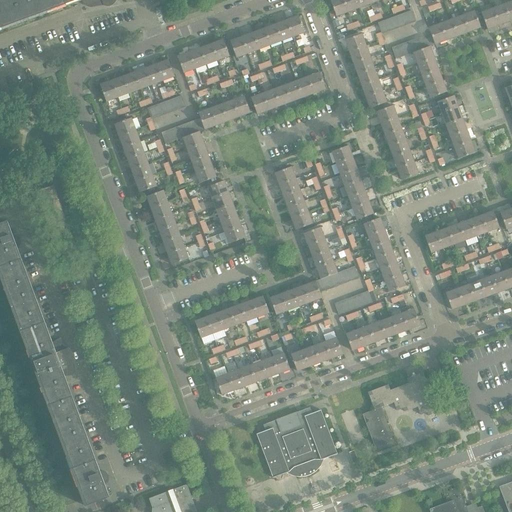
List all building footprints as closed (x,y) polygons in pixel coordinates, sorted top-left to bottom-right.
[(0,31),(83,1),(83,2),(83,3),(84,4),(85,4),(86,5),(87,6),(88,7),(89,7),(90,7),(91,7),(104,5),(104,6),(105,6),(105,5),(114,1),(114,2),(115,2),(115,1),(116,0),(8,0),(0,3),(0,31)] [(348,13),(343,0),(331,0),(330,0),(337,17),(348,13)] [(343,0),(348,13),(359,9),(356,0),(343,0)] [(369,0),(356,0),(359,9),(371,4),(369,0)] [(504,5),(493,9),(499,26),(511,21),(504,5)] [(488,30),(499,26),(493,9),(481,13),(488,30)] [(410,24),(416,22),(412,11),(406,13),(410,24)] [(474,11),(463,16),(469,32),(481,28),(474,11)] [(406,13),(401,15),(405,26),(410,24),(406,13)] [(401,15),(395,17),(399,28),(405,26),(401,15)] [(458,37),(469,32),(463,16),(451,20),(458,37)] [(298,17),(287,21),(293,37),(305,33),(298,17)] [(395,17),(389,19),(393,31),(399,28),(395,17)] [(384,21),(388,33),(393,31),(389,19),(384,21)] [(451,20),(441,24),(446,41),(458,37),(451,20)] [(282,42),(293,37),(287,21),(276,25),(282,42)] [(378,24),(381,33),(382,35),(388,33),(384,21),(378,24)] [(431,34),(435,45),(446,41),(441,24),(429,28),(431,34)] [(276,25),(265,29),(271,46),(282,42),(276,25)] [(259,50),(271,46),(265,29),(253,33),(259,50)] [(253,33),(242,37),(248,54),(259,50),(253,33)] [(350,52),(366,46),(362,34),(345,40),(350,52)] [(435,45),(431,34),(426,36),(430,47),(435,45)] [(430,47),(426,36),(420,38),(424,49),(430,47)] [(248,54),(242,37),(230,42),(237,58),(248,54)] [(424,49),(420,38),(415,40),(419,51),(424,49)] [(223,40),(212,44),(218,61),(230,57),(223,40)] [(419,51),(415,40),(409,42),(413,53),(419,51)] [(413,53),(409,42),(404,44),(408,55),(413,53)] [(207,65),(218,61),(212,44),(201,49),(207,65)] [(408,55),(404,44),(398,46),(402,57),(408,55)] [(350,52),(354,63),(370,57),(366,46),(350,52)] [(398,46),(392,48),(396,59),(402,57),(398,46)] [(419,51),(413,53),(418,64),(434,58),(430,47),(424,49),(419,51)] [(201,49),(189,53),(196,70),(207,65),(201,49)] [(189,53),(178,57),(184,74),(196,70),(189,53)] [(354,63),(358,75),(375,69),(370,57),(354,63)] [(439,70),(434,58),(418,64),(422,76),(439,70)] [(168,60),(157,65),(163,81),(174,77),(168,60)] [(152,85),(163,81),(157,65),(145,69),(152,85)] [(145,69),(134,73),(140,90),(152,85),(145,69)] [(358,75),(362,86),(379,80),(375,69),(358,75)] [(422,76),(426,87),(443,81),(439,70),(422,76)] [(134,73),(123,77),(129,94),(140,90),(134,73)] [(319,73),(308,77),(314,94),(326,90),(319,73)] [(123,77),(112,81),(118,98),(129,94),(123,77)] [(308,77),(297,81),(303,98),(314,94),(308,77)] [(362,86),(366,97),(383,91),(379,80),(362,86)] [(118,98),(112,81),(100,86),(106,102),(118,98)] [(292,102),(303,98),(297,81),(285,86),(292,102)] [(447,92),(443,81),(426,87),(430,98),(447,92)] [(285,86),(274,90),(280,107),(292,102),(285,86)] [(274,90),(263,94),(269,111),(280,107),(274,90)] [(383,91),(366,97),(370,109),(387,103),(383,91)] [(269,111),(263,94),(251,98),(257,115),(269,111)] [(180,110),(186,107),(181,96),(176,99),(180,110)] [(458,108),(454,96),(438,102),(442,114),(458,108)] [(244,97),(233,101),(239,118),(251,113),(244,97)] [(180,110),(176,99),(170,101),(174,112),(180,110)] [(174,112),(170,101),(165,103),(169,114),(174,112)] [(228,122),(239,118),(233,101),(222,105),(228,122)] [(169,114),(165,103),(159,105),(163,116),(169,114)] [(163,116),(159,105),(153,107),(158,118),(163,116)] [(222,105),(210,109),(217,126),(228,122),(222,105)] [(381,124),(397,118),(393,106),(376,112),(381,124)] [(153,107),(148,109),(152,118),(152,120),(158,118),(153,107)] [(462,119),(458,108),(442,114),(446,125),(462,119)] [(217,126),(210,109),(199,114),(200,119),(205,130),(217,126)] [(402,129),(397,118),(381,124),(385,135),(402,129)] [(119,136),(135,130),(131,119),(115,125),(119,136)] [(199,132),(200,132),(205,130),(200,119),(195,121),(199,132)] [(446,125),(450,136),(467,130),(462,119),(446,125)] [(199,132),(195,121),(190,123),(194,134),(199,132)] [(190,123),(184,125),(188,136),(194,134),(190,123)] [(188,136),(184,125),(178,127),(183,138),(188,136)] [(178,127),(173,129),(177,140),(183,138),(178,127)] [(177,140),(173,129),(167,131),(171,142),(177,140)] [(385,135),(389,146),(406,140),(402,129),(385,135)] [(140,142),(135,130),(119,136),(123,148),(140,142)] [(450,136),(454,148),(471,142),(467,130),(450,136)] [(167,131),(161,133),(166,145),(171,142),(167,131)] [(187,150),(204,143),(200,132),(199,132),(194,134),(188,136),(183,138),(187,150)] [(410,151),(406,140),(389,146),(393,157),(410,151)] [(123,148),(128,159),(144,153),(140,142),(123,148)] [(471,142),(454,148),(459,159),(475,153),(471,142)] [(208,155),(204,143),(187,150),(191,161),(208,155)] [(336,164),(353,158),(348,146),(332,152),(336,164)] [(393,157),(397,169),(414,163),(410,151),(393,157)] [(148,164),(144,153),(128,159),(132,170),(148,164)] [(212,166),(208,155),(191,161),(195,172),(212,166)] [(336,164),(340,175),(357,169),(353,158),(336,164)] [(414,163),(397,169),(402,180),(418,174),(414,163)] [(132,170),(136,181),(152,175),(148,164),(132,170)] [(216,178),(212,166),(195,172),(200,184),(216,178)] [(279,185),(296,179),(292,167),(275,174),(279,185)] [(361,180),(357,169),(340,175),(344,186),(361,180)] [(152,175),(136,181),(140,193),(156,187),(152,175)] [(279,185),(283,196),(300,190),(296,179),(279,185)] [(344,186),(348,198),(365,191),(361,180),(344,186)] [(225,181),(224,182),(208,187),(212,199),(229,193),(225,181)] [(54,186),(42,190),(36,192),(59,255),(77,249),(54,186)] [(304,201),(300,190),(283,196),(287,207),(304,201)] [(151,209),(167,203),(163,191),(147,197),(151,209)] [(369,203),(365,191),(348,198),(353,209),(369,203)] [(233,204),(229,193),(212,199),(216,210),(233,204)] [(287,207),(292,219),(308,213),(304,201),(287,207)] [(151,209),(155,220),(172,214),(167,203),(151,209)] [(369,203),(353,209),(357,220),(374,214),(369,203)] [(237,215),(233,204),(216,210),(220,222),(237,215)] [(511,210),(511,209),(500,214),(507,230),(511,228),(511,210)] [(481,216),(487,233),(499,229),(493,212),(481,216)] [(292,219),(296,230),(313,224),(308,213),(292,219)] [(176,225),(172,214),(155,220),(159,231),(176,225)] [(241,227),(237,215),(220,222),(224,233),(241,227)] [(481,216),(470,220),(476,237),(487,233),(481,216)] [(368,236),(384,230),(380,218),(364,225),(368,236)] [(465,241),(476,237),(470,220),(459,224),(465,241)] [(105,484),(107,483),(106,483),(102,472),(103,472),(103,471),(100,472),(99,469),(65,376),(74,375),(72,362),(73,362),(72,361),(71,361),(67,351),(68,350),(68,349),(60,339),(53,343),(50,335),(20,255),(17,247),(20,246),(19,246),(15,235),(16,235),(16,234),(13,236),(8,222),(0,225),(0,276),(85,506),(109,497),(105,484)] [(459,224),(448,229),(454,245),(465,241),(459,224)] [(159,231),(164,243),(180,237),(176,225),(159,231)] [(245,238),(241,227),(224,233),(229,245),(245,238)] [(308,246),(325,239),(320,228),(304,234),(308,246)] [(448,229),(436,233),(443,249),(454,245),(448,229)] [(389,241),(384,230),(368,236),(372,247),(389,241)] [(443,249),(436,233),(425,237),(431,254),(443,249)] [(168,254),(184,248),(180,237),(164,243),(168,254)] [(308,246),(312,257),(329,251),(325,239),(308,246)] [(389,241),(372,247),(376,258),(393,252),(389,241)] [(189,259),(184,248),(168,254),(172,265),(189,259)] [(333,262),(329,251),(312,257),(316,268),(333,262)] [(397,264),(393,252),(376,258),(380,270),(397,264)] [(327,278),(332,276),(337,274),(333,262),(316,268),(321,280),(327,278)] [(380,270),(384,281),(401,275),(397,264),(380,270)] [(355,267),(349,269),(353,280),(359,278),(355,267)] [(349,269),(344,271),(348,283),(353,280),(349,269)] [(511,269),(502,273),(509,289),(511,288),(511,269)] [(344,271),(338,273),(342,285),(348,283),(344,271)] [(338,273),(337,274),(332,276),(336,287),(342,285),(338,273)] [(497,294),(509,289),(502,273),(491,277),(497,294)] [(405,287),(401,275),(384,281),(389,293),(405,287)] [(332,276),(327,278),(331,289),(336,287),(332,276)] [(491,277),(480,281),(486,298),(497,294),(491,277)] [(327,278),(321,280),(325,291),(331,289),(327,278)] [(321,280),(316,282),(320,293),(325,291),(321,280)] [(364,282),(368,292),(369,294),(374,292),(369,280),(364,282)] [(475,302),(486,298),(480,281),(468,285),(475,302)] [(320,293),(316,282),(304,286),(310,303),(322,298),(320,293)] [(468,285),(457,289),(463,306),(475,302),(468,285)] [(299,307),(310,303),(304,286),(293,290),(299,307)] [(452,310),(463,306),(457,289),(446,294),(452,310)] [(293,290),(282,294),(288,311),(299,307),(293,290)] [(372,303),(369,294),(368,292),(362,294),(367,305),(372,303)] [(288,311),(282,294),(270,299),(276,315),(288,311)] [(367,305),(362,294),(357,296),(361,307),(367,305)] [(361,307),(357,296),(351,298),(355,309),(361,307)] [(263,297),(252,301),(258,318),(269,313),(263,297)] [(346,300),(350,311),(355,309),(351,298),(346,300)] [(350,311),(346,300),(340,302),(344,314),(350,311)] [(252,301),(240,305),(247,322),(258,318),(252,301)] [(340,302),(334,304),(338,316),(344,314),(340,302)] [(235,326),(247,322),(240,305),(229,309),(235,326)] [(229,309),(218,313),(224,330),(235,326),(229,309)] [(402,314),(408,330),(420,326),(414,309),(402,314)] [(218,313),(207,317),(213,334),(224,330),(218,313)] [(402,314),(391,318),(397,334),(408,330),(402,314)] [(213,334),(207,317),(195,322),(201,338),(213,334)] [(386,339),(397,334),(391,318),(380,322),(386,339)] [(380,322),(369,326),(375,343),(386,339),(380,322)] [(363,347),(375,343),(369,326),(357,330),(363,347)] [(346,335),(352,351),(363,347),(357,330),(346,335)] [(336,338),(325,342),(331,359),(343,355),(336,338)] [(320,363),(331,359),(325,342),(314,346),(320,363)] [(314,346),(302,351),(309,367),(320,363),(314,346)] [(297,372),(309,367),(302,351),(291,355),(297,372)] [(284,353),(272,358),(278,374),(290,370),(284,353)] [(267,378),(278,374),(272,358),(261,362),(267,378)] [(261,362),(250,366),(256,383),(267,378),(261,362)] [(245,387),(256,383),(250,366),(239,370),(245,387)] [(216,377),(227,373),(225,367),(214,371),(216,377)] [(239,370),(227,374),(233,391),(245,387),(239,370)] [(395,444),(387,421),(381,408),(394,403),(397,411),(404,408),(405,412),(418,407),(421,415),(427,413),(429,416),(443,411),(436,393),(426,397),(425,392),(430,390),(423,373),(414,376),(407,379),(409,384),(391,391),(389,385),(368,393),(375,410),(363,414),(376,451),(395,444)] [(222,395),(233,391),(227,374),(216,379),(222,395)] [(317,467),(319,465),(321,461),(337,454),(336,454),(320,411),(321,411),(321,410),(311,414),(309,409),(310,408),(300,412),(297,413),(263,425),(263,426),(264,425),(266,431),(256,434),(257,435),(273,478),(273,479),(289,472),(293,474),(296,475),(297,477),(298,477),(300,478),(307,477),(310,475),(316,471),(318,469),(317,467)] [(354,452),(349,453),(354,464),(357,473),(361,472),(354,452)] [(511,511),(511,482),(499,487),(507,511),(511,511)] [(196,511),(187,485),(172,490),(149,499),(152,508),(152,510),(152,511),(196,511)] [(484,511),(483,507),(468,511),(460,488),(444,493),(448,503),(429,510),(429,511),(484,511)]
